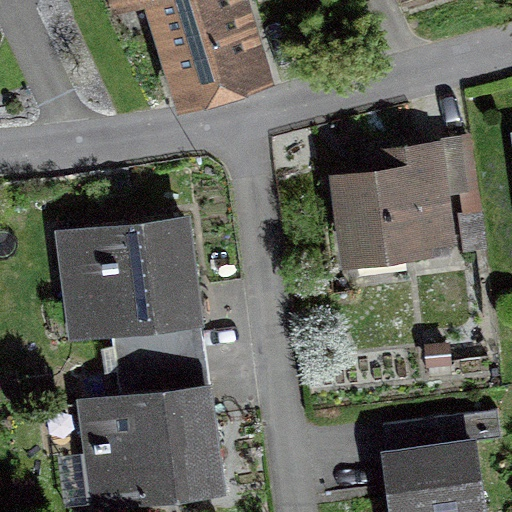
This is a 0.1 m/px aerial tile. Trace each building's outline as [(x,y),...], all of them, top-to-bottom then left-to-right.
[(112,0),(115,7),(138,0),(144,0),(172,87),(252,62),(232,0),(112,0)] [(380,173),(337,179),(347,256),(449,243),(436,142),(377,150),(380,173)] [(178,210),(60,226),(74,330),(192,314),(178,210)] [(204,391),(91,404),(102,494),(214,481),(204,391)] [(498,408),(385,423),(397,511),(483,511),(474,440),(502,436),(498,408)]
